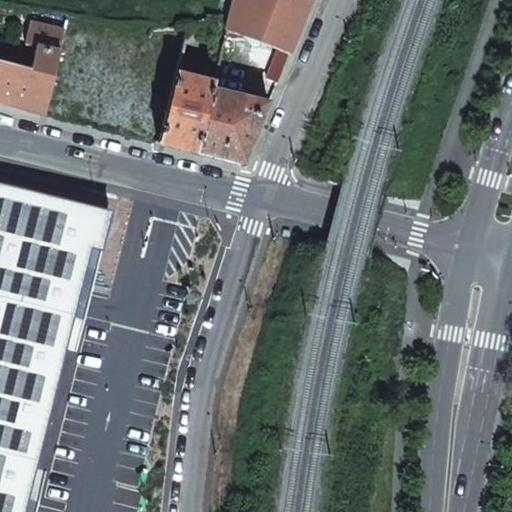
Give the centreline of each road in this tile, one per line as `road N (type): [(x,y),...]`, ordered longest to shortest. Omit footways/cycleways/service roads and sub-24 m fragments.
road 1 (residential): [(260,200),(200,398),(189,511)]
road 2 (residential): [(0,138),(260,200)]
road 3 (secondary): [(485,259),(443,511)]
road 4 (residential): [(260,200),(485,259)]
road 5 (residential): [(260,200),(334,0)]
